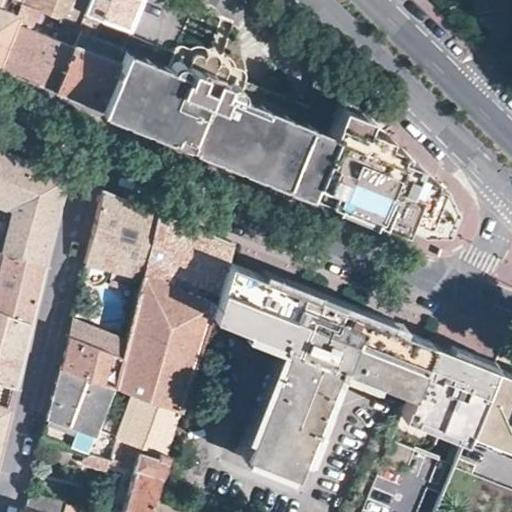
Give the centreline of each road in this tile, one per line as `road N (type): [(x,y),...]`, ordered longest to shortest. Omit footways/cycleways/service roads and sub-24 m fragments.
road 1 (residential): [(464,287),(95,145)]
road 2 (residential): [(5,496),(95,145)]
road 3 (secondary): [(310,0),(505,191)]
road 4 (secondary): [(511,140),(367,0)]
